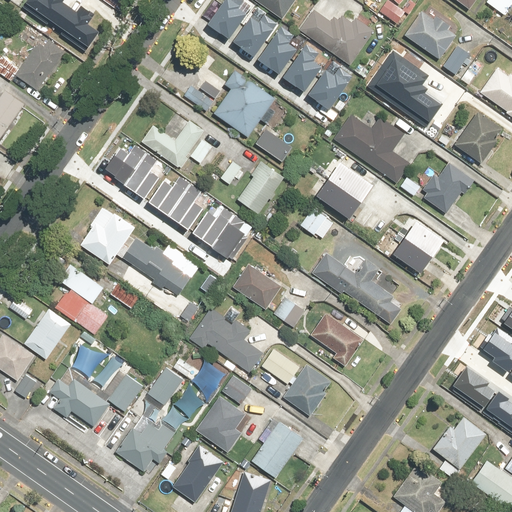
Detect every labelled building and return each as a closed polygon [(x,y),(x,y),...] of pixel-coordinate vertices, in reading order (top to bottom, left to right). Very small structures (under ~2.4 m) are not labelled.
[(26,0),(90,44),(99,30),(87,21),(93,12),(82,4),(78,10),(63,0),(26,0)] [(223,0),(209,21),(230,35),(246,11),(239,7),(243,0),(223,0)] [(259,0),(283,18),(297,0),(259,0)] [(390,0),(388,0),(381,10),(399,24),(408,13),(390,0)] [(478,0),(461,0),(472,8),(478,0)] [(511,0),(488,0),(504,12),(511,0)] [(315,8),(300,29),(351,65),(376,30),(357,17),(354,21),(343,14),(340,19),(335,16),(332,20),(315,8)] [(423,9),(406,33),(441,58),(458,34),(450,28),(453,24),(439,14),(436,18),(423,9)] [(235,40),(256,54),(278,21),(264,12),(258,21),(251,17),(235,40)] [(282,23),(260,55),(280,69),(296,46),(289,41),(296,32),(282,23)] [(46,45),(39,41),(18,73),(41,88),(68,50),(51,38),(46,45)] [(305,41),(283,73),(304,87),(319,64),(313,59),(319,50),(305,41)] [(457,44),(443,64),(455,72),(469,52),(457,44)] [(393,50),(369,83),(427,123),(441,102),(418,86),(427,73),(393,50)] [(16,66),(0,54),(0,72),(8,78),(16,66)] [(310,90),(331,104),(353,71),(339,62),(333,71),(326,67),(310,90)] [(499,67),(482,91),(508,110),(507,111),(511,114),(511,72),(510,75),(499,67)] [(234,88),(216,112),(250,137),(279,98),(238,68),(227,83),(234,88)] [(476,77),(468,70),(460,79),(468,86),(476,77)] [(192,83),(185,93),(208,108),(221,90),(207,80),(200,89),(192,83)] [(0,142),(27,104),(6,89),(0,97),(0,142)] [(505,128),(480,110),(456,143),(484,163),(500,140),(497,138),(505,128)] [(353,113),(336,138),(397,182),(411,162),(394,150),(407,132),(381,114),(372,127),(353,113)] [(156,124),(143,140),(181,168),(189,157),(187,156),(206,130),(206,129),(191,119),(176,139),(156,124)] [(268,128),(259,142),(283,158),(292,145),(268,128)] [(213,148),(203,141),(192,155),(202,163),(213,148)] [(121,146),(106,166),(146,195),(162,175),(151,167),(158,158),(136,142),(129,152),(121,146)] [(256,175),(239,198),(260,213),(287,176),(264,160),(254,174),(256,175)] [(344,160),(320,192),(350,214),(374,182),(344,160)] [(242,168),(232,161),(221,177),(230,184),(242,168)] [(300,169),(288,161),(283,168),(296,176),(300,169)] [(429,191),(425,196),(448,212),(463,191),(467,193),(477,180),(450,161),(440,176),(436,173),(425,188),(429,191)] [(164,178),(149,197),(189,227),(204,207),(194,199),(201,190),(179,174),(172,183),(164,178)] [(421,188),(407,177),(401,186),(414,196),(421,188)] [(96,225),(82,244),(111,264),(119,253),(181,297),(196,275),(176,261),(179,257),(155,241),(152,245),(139,236),(137,239),(132,235),(137,227),(106,205),(93,223),(96,225)] [(209,210),(194,229),(234,259),(249,239),(239,231),(246,222),(224,206),(216,215),(209,210)] [(328,217),(314,207),(300,226),(314,236),(328,217)] [(417,219),(393,250),(420,270),(444,239),(417,219)] [(329,252),(315,272),(344,293),(346,290),(393,324),(404,309),(392,300),(396,295),(374,279),(383,267),(368,256),(357,272),(329,252)] [(72,285),(57,305),(96,334),(111,315),(94,302),(106,285),(74,261),(62,278),(72,285)] [(251,262),(235,286),(268,309),(284,285),(251,262)] [(120,280),(110,294),(131,309),(141,295),(120,280)] [(305,311),(285,297),(273,313),(293,328),(305,311)] [(32,310),(17,298),(10,307),(25,319),(32,310)] [(212,306),(190,337),(205,348),(209,342),(250,371),(264,351),(246,338),(252,330),(236,318),(233,323),(226,318),(227,316),(212,306)] [(511,306),(501,319),(505,322),(504,324),(511,329),(511,306)] [(74,323),(51,307),(26,342),(49,358),(74,323)] [(367,339),(327,311),(311,334),(337,352),(334,356),(348,366),(367,339)] [(489,334),(480,347),(495,358),(493,362),(508,372),(511,365),(511,338),(496,327),(491,335),(489,334)] [(4,333),(0,338),(0,366),(19,379),(36,354),(4,333)] [(300,368),(273,349),(261,366),(289,385),(300,368)] [(193,367),(179,357),(172,367),(187,376),(193,367)] [(336,382),(308,363),(285,396),(312,415),(336,382)] [(61,398),(54,408),(68,417),(73,410),(96,426),(112,403),(108,400),(109,398),(128,410),(145,385),(120,368),(105,390),(70,367),(62,379),(60,378),(51,391),(61,398)] [(185,379),(167,367),(146,398),(163,410),(185,379)] [(455,386),(453,390),(481,410),(494,392),(487,386),(489,383),(466,367),(453,385),(455,386)] [(37,382),(26,374),(15,390),(26,398),(37,382)] [(252,387),(233,374),(221,390),(240,403),(252,387)] [(498,391),(483,412),(511,432),(511,404),(507,400),(508,398),(498,391)] [(248,413),(221,395),(198,429),(230,451),(243,432),(238,428),(248,413)] [(461,466),(487,432),(465,415),(456,427),(452,424),(435,446),(461,466)] [(277,476),(305,437),(281,420),(253,460),(277,476)] [(134,426),(117,450),(145,470),(154,458),(161,463),(170,452),(165,448),(176,433),(164,424),(160,428),(151,421),(143,432),(134,426)] [(197,502),(225,461),(201,444),(190,460),(192,461),(174,486),(197,502)] [(511,475),(488,458),(469,483),(506,510),(511,502),(511,475)] [(444,480),(418,462),(395,494),(407,503),(401,511),(429,511),(432,509),(436,511),(437,511),(447,498),(436,490),(444,480)] [(178,470),(169,463),(159,474),(168,482),(178,470)] [(262,511),(274,479),(246,470),(232,511),(262,511)]
